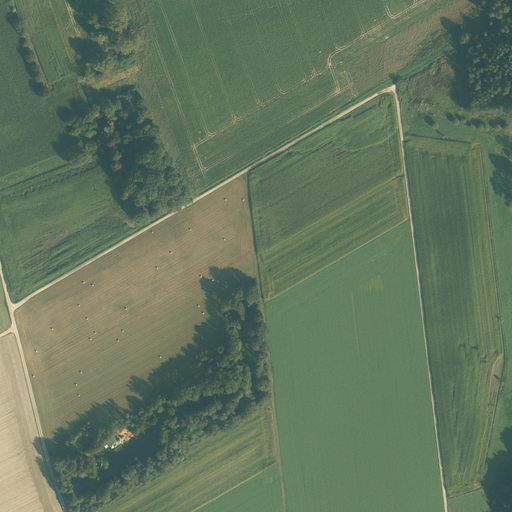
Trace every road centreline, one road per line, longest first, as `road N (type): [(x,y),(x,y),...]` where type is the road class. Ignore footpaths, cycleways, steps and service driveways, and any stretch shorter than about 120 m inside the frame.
road 1 (track): [(9,308),(395,84),(446,511)]
road 2 (track): [(285,511),(244,171)]
road 3 (track): [(9,308),(64,511)]
